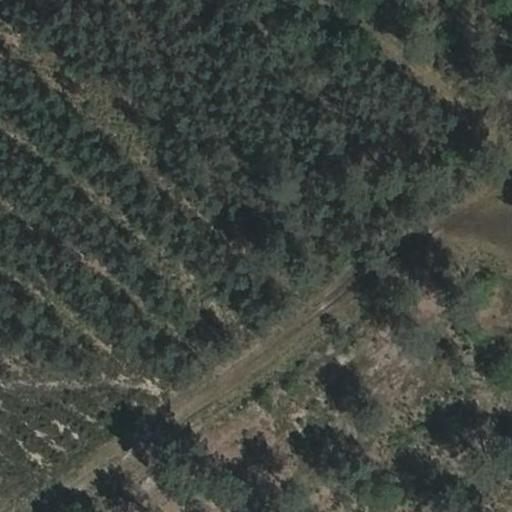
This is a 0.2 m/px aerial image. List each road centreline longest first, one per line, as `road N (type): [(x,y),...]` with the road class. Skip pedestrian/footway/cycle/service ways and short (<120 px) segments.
road 1 (track): [(511,179),(38,511)]
road 2 (track): [(511,141),(353,0)]
